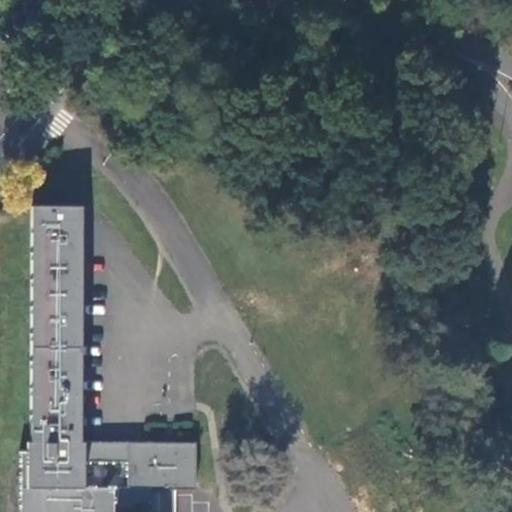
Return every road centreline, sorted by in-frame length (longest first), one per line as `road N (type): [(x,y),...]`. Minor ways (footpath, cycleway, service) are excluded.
road 1 (unclassified): [(511,86),(439,46),(290,0)]
road 2 (tertiary): [(43,103),(116,0)]
